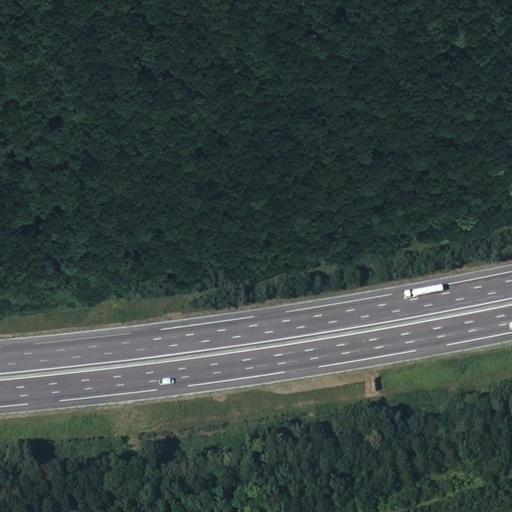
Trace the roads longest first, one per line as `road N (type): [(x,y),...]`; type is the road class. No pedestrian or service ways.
road 1 (motorway): [(511,284),(0,362)]
road 2 (motorway): [(0,395),(511,319)]
